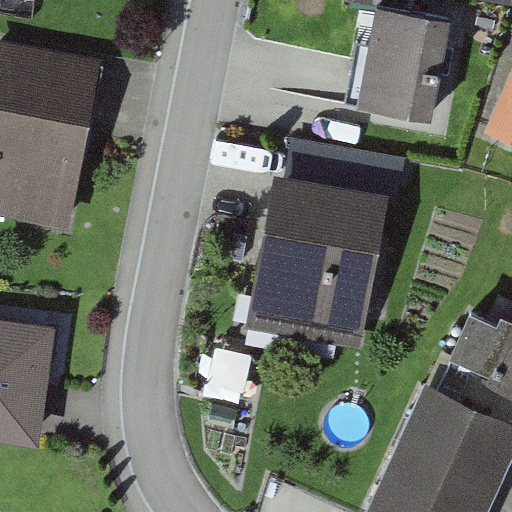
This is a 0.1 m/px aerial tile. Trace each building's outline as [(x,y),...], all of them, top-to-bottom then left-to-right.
[(483,29),(405,5),(377,93),(455,118),(483,29)] [(101,54),(0,35),(0,210),(71,223),(101,54)] [(511,104),(499,133),(511,138),(511,104)] [(415,165),(298,143),(265,319),(382,341),(415,165)] [(511,325),(471,307),(450,353),(511,381),(511,325)] [(56,321),(0,313),(0,436),(40,441),(56,321)] [(511,418),(425,379),(364,511),(478,511),(511,437),(511,418)]
